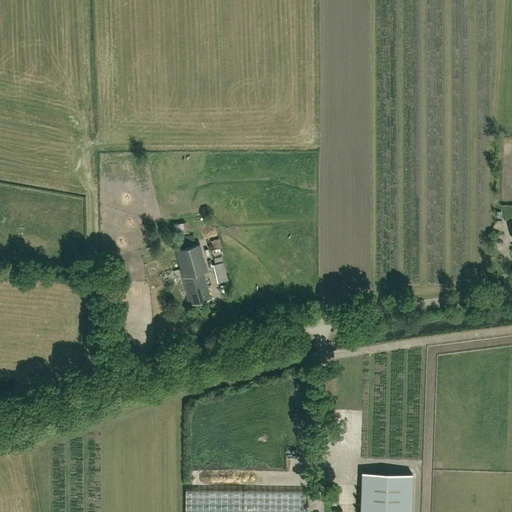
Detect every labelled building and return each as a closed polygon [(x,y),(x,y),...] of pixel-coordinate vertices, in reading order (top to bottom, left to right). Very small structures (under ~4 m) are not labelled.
[(176,234),(187,233),(185,223),(174,224),(176,234)] [(185,245),(195,243),(193,234),(183,237),(185,245)] [(209,241),(215,264),(213,264),(218,282),(228,279),(223,262),(218,239),(209,241)] [(207,271),(199,243),(175,250),(190,304),(210,299),(203,272),(207,271)] [(342,353),(342,360),(361,359),(360,352),(342,353)] [(224,405),(229,415),(236,412),(231,402),(224,405)] [(354,429),(367,429),(366,413),(353,414),(354,429)] [(410,511),(412,474),(362,472),(360,511),(410,511)] [(305,511),(306,491),(186,489),(185,511),(305,511)]
